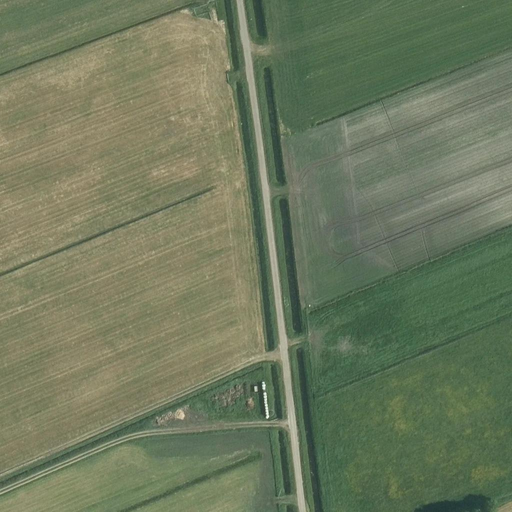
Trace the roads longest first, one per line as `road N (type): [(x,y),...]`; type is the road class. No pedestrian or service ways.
road 1 (unclassified): [(299,511),(239,0)]
road 2 (track): [(0,474),(281,353)]
road 3 (track): [(0,491),(136,431),(289,422)]
